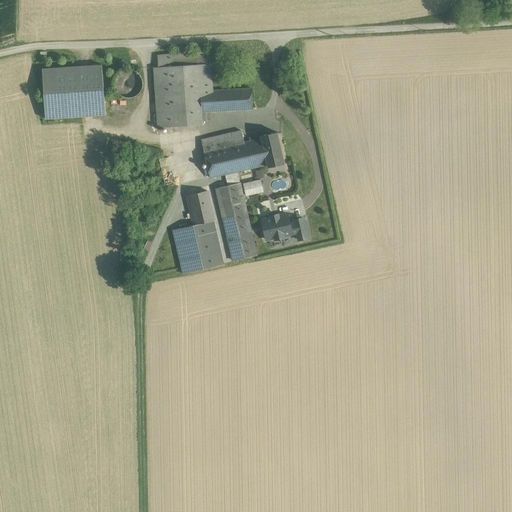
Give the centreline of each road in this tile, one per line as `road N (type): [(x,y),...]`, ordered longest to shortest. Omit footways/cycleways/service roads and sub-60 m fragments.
road 1 (track): [(144,40),(142,127),(152,141),(173,143),(190,158),(191,178),(139,281),(142,511)]
road 2 (track): [(511,20),(0,52)]
road 3 (track): [(278,33),(273,105),(173,143)]
road 4 (track): [(273,105),(298,125),(317,167),(320,186),(296,211)]
